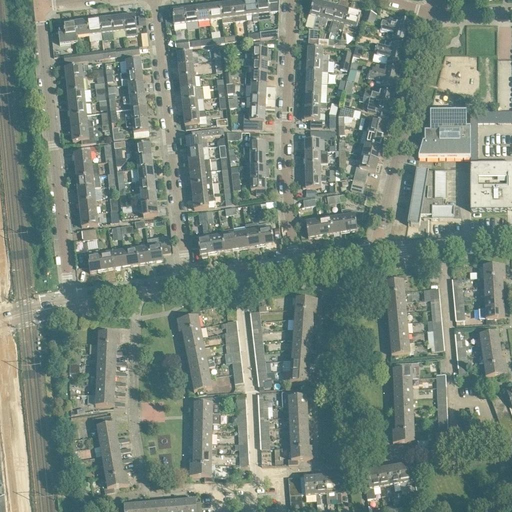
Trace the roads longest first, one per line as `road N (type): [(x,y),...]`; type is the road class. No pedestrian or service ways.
road 1 (residential): [(73,303),(43,6)]
road 2 (residential): [(188,286),(154,0)]
road 3 (residential): [(295,267),(286,157),(291,0)]
road 4 (residential): [(432,12),(374,256)]
road 5 (residential): [(144,494),(131,424),(135,293)]
road 6 (residential): [(454,438),(441,246)]
